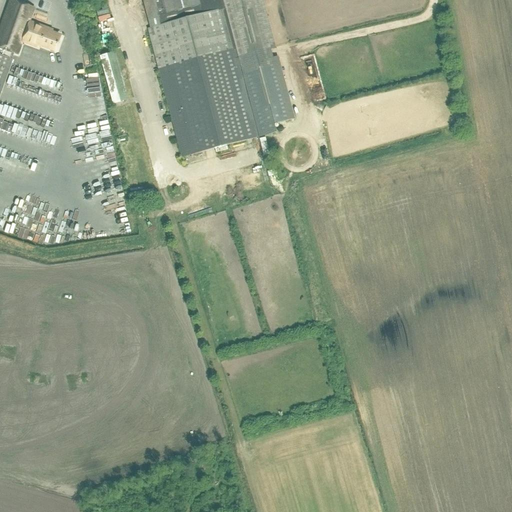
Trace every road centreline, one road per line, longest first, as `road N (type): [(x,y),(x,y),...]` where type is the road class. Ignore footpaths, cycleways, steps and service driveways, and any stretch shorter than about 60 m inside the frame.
road 1 (track): [(162,177),(241,442)]
road 2 (unknown): [(430,0),(416,15),(285,46)]
